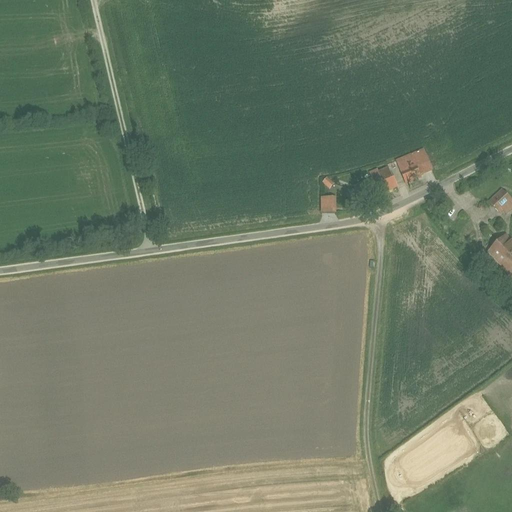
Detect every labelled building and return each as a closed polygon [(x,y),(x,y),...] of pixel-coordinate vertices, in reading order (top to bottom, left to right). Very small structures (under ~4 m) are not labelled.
[(427,153),(398,166),(408,189),(437,176),(427,153)] [(379,175),(381,178),(354,190),(362,208),(389,196),(400,191),(390,170),(379,175)] [(332,190),(337,185),(330,178),(325,184),(332,190)] [(511,200),(505,193),(491,205),(506,222),(511,216),(511,200)] [(324,214),(339,214),(339,198),(324,198),(324,214)] [(511,273),(511,239),(507,234),(486,252),(508,277),(511,273)]
